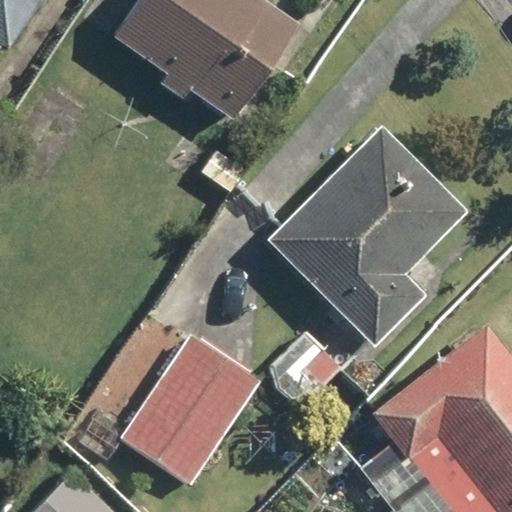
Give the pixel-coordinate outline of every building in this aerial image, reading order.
[(50,0),(0,0),(0,42),(13,52),(50,0)] [(142,0),(121,32),(175,68),(166,81),(183,93),(192,79),(239,111),(303,15),(280,0),(142,0)] [(393,118),(273,229),(375,339),(432,287),(409,262),(473,203),(393,118)] [(251,160),(218,138),(192,176),(224,198),(251,160)] [(511,511),(511,336),(495,315),(339,435),(399,511),(511,511)] [(349,365),(314,327),(269,369),(304,406),(349,365)] [(261,371),(194,328),(123,438),(191,481),(261,371)] [(125,511),(76,465),(29,511),(125,511)]
